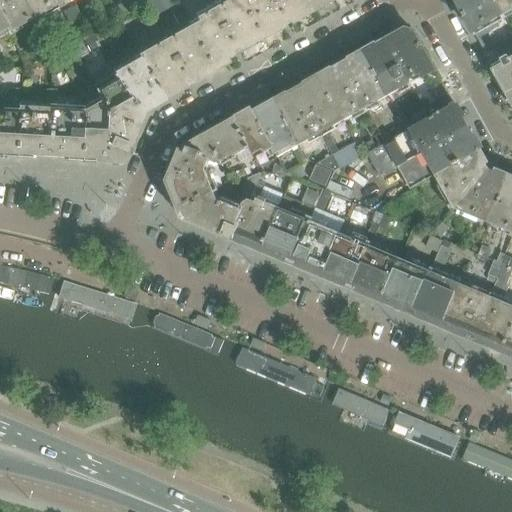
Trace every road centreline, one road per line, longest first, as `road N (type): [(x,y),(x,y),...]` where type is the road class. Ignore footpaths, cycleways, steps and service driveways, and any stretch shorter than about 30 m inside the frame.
road 1 (residential): [(511,411),(112,246)]
road 2 (residential): [(407,0),(163,135),(112,246)]
road 3 (residential): [(427,0),(498,134),(511,143)]
